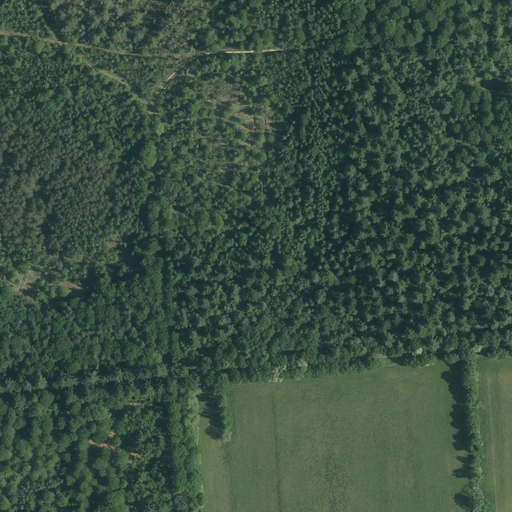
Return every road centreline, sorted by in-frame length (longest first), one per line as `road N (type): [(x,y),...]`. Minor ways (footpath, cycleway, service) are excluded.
road 1 (unclassified): [(511,343),(0,391)]
road 2 (track): [(193,53),(152,102),(164,256)]
road 3 (track): [(193,53),(0,31)]
road 4 (track): [(0,253),(58,269),(164,256)]
road 5 (track): [(511,41),(347,47)]
road 6 (track): [(153,107),(65,41),(42,0)]
road 7 (track): [(347,47),(193,53)]
